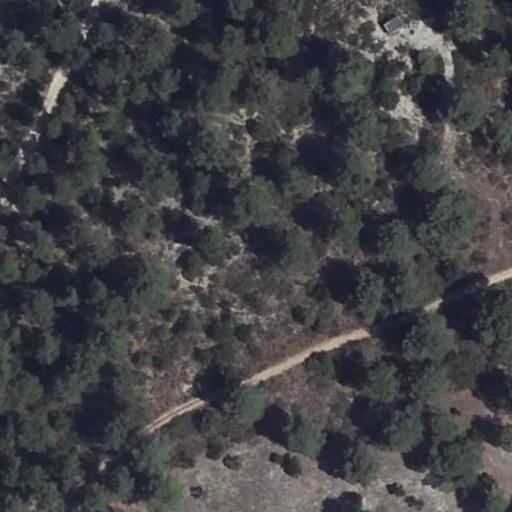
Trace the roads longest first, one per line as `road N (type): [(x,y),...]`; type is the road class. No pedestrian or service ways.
road 1 (track): [(65,511),(144,432),(193,397),(511,267)]
road 2 (track): [(66,0),(0,160)]
